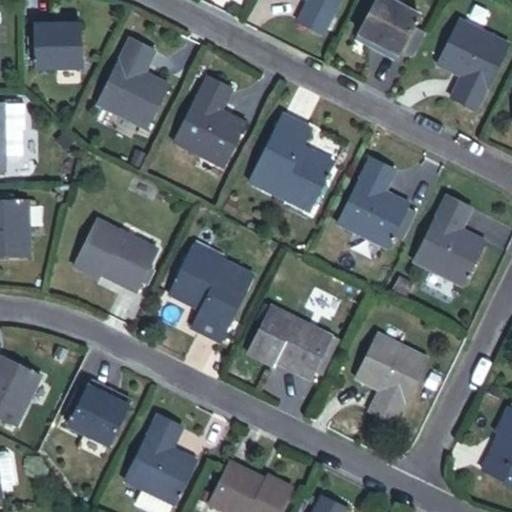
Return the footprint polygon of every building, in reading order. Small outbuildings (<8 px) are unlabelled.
[(319,36),(337,0),(302,0),(292,22),(319,36)] [(381,57),(393,63),(417,19),(380,0),(376,0),(356,38),(384,52),(381,57)] [(32,70),(78,69),(77,26),(48,27),(48,20),(31,21),(32,70)] [(445,99),(471,112),(502,48),(455,25),(437,62),(457,72),(445,99)] [(96,105),(144,128),(162,92),(140,82),(154,54),(128,41),(96,105)] [(222,166),(240,129),(219,118),(232,90),(204,77),(172,141),(222,166)] [(0,156),(15,157),(15,131),(19,131),(18,105),(0,105),(0,156)] [(285,194),(312,208),(334,166),(300,150),(309,131),(281,116),(247,184),(281,201),(285,194)] [(334,224),(381,248),(400,211),(378,200),(393,172),(366,159),(334,224)] [(309,215),(312,208),(285,194),(281,201),(309,215)] [(458,286),(477,249),(455,237),(469,211),(442,198),(410,263),(458,286)] [(0,254),(25,254),(23,203),(11,203),(0,203),(0,254)] [(99,276),(133,292),(153,250),(94,222),(70,269),(97,281),(99,276)] [(217,261),(219,256),(189,242),(183,254),(213,267),(217,261)] [(187,329),(217,344),(250,278),(217,261),(213,267),(183,254),(163,295),(196,311),(187,329)] [(307,384),(312,374),(329,338),(267,309),(242,359),(268,372),(271,367),(307,384)] [(364,412),(390,425),(424,360),(374,336),(356,375),(378,386),(364,412)] [(312,374),(319,377),(337,342),(329,338),(312,374)] [(0,417),(12,424),(36,375),(0,357),(0,417)] [(65,428),(105,448),(125,407),(99,394),(101,389),(88,383),(84,391),(71,416),(65,428)] [(66,413),(71,416),(84,391),(79,388),(66,413)] [(477,473),(511,490),(511,413),(502,408),(488,436),(494,438),(477,473)] [(171,506),(190,468),(168,457),(181,430),(154,417),(122,481),(140,490),(171,506)] [(202,511),(203,511),(274,511),(286,489),(260,476),(257,482),(224,465),(202,511)] [(148,511),(168,511),(171,506),(140,490),(133,504),(148,511)] [(344,511),(317,498),(310,511),(344,511)]
